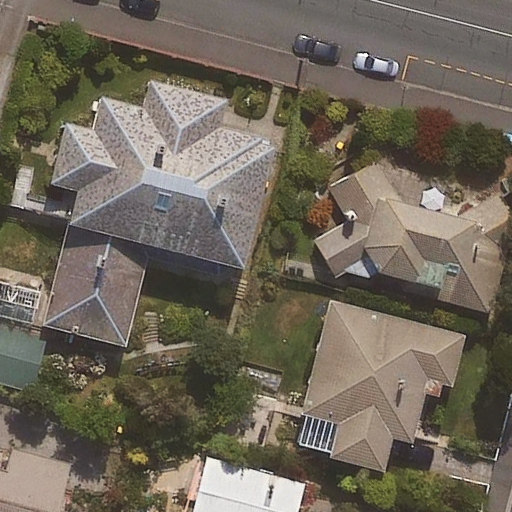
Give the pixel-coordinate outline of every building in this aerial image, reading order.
[(147,253),(218,270),(245,252),(276,126),(220,113),(227,85),(151,66),(145,93),(102,83),(94,115),(66,108),(51,169),(80,176),(45,319),(126,339),(147,253)] [(378,155),(328,185),(347,215),(313,236),(336,274),(347,267),(495,303),(511,237),(511,236),(511,206),(501,183),(458,205),(401,191),(378,155)] [(465,328),(332,295),(297,437),(386,459),(394,427),(414,431),(426,381),(451,387),(465,328)] [(46,329),(0,318),(0,376),(33,385),(46,329)] [(55,511),(69,467),(0,446),(0,511),(55,511)] [(295,511),(304,478),(207,453),(191,511),(295,511)]
